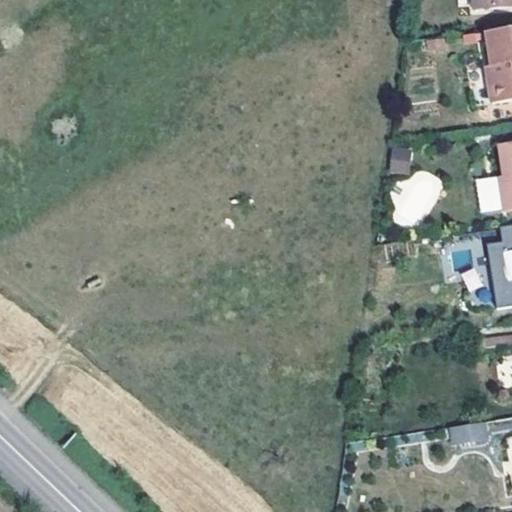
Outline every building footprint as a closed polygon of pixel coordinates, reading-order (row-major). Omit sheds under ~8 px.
[(511,0),(466,0),(468,10),(511,7),(511,0)] [(511,28),(482,34),(487,67),(483,67),(489,105),(511,102),(511,28)] [(389,147),(389,173),(410,173),(410,147),(389,147)] [(511,147),(498,149),(502,179),(497,180),(503,214),(511,212),(511,147)] [(511,308),(511,226),(497,229),(499,245),(485,247),(495,311),(511,308)] [(461,273),(468,291),(486,284),(479,265),(461,273)] [(486,425),(449,425),(450,443),(486,442),(486,425)]
